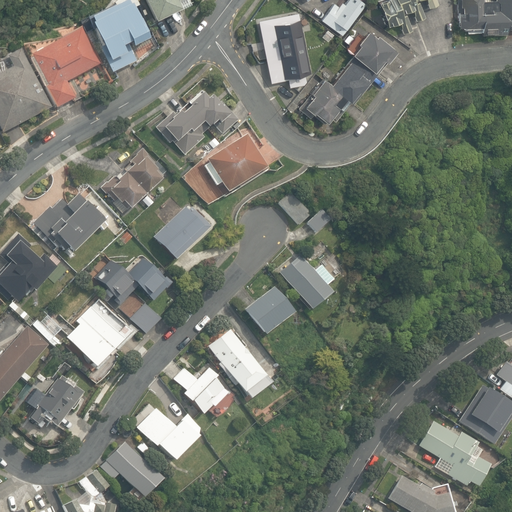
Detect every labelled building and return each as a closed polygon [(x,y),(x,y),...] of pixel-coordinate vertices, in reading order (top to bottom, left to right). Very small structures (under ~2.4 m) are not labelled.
[(99,48),(112,73),(136,61),(128,45),(130,45),(132,48),(148,40),(133,8),(137,6),(133,0),(118,0),(115,4),(116,6),(90,19),(92,23),(90,24),(102,47),(99,48)] [(143,0),(156,24),(181,11),(180,9),(190,4),(188,0),(143,0)] [(340,35),(364,2),(360,0),(345,0),(343,3),(341,2),(337,6),(333,3),(320,21),(340,35)] [(398,21),(403,33),(411,30),(404,11),(411,8),(415,20),(424,17),(417,0),(425,0),(428,8),(437,5),(435,0),(384,0),(379,2),(379,3),(378,3),(386,25),(398,21)] [(480,32),(481,35),(505,34),(505,28),(511,28),(511,0),(456,0),(457,28),(463,27),(463,31),(467,30),(467,32),(480,32)] [(298,14),(267,21),(275,59),(278,59),(282,77),(289,76),(291,83),(300,81),(298,74),(311,71),(298,14)] [(45,87),(56,108),(75,98),(66,82),(99,64),(80,28),(32,54),(48,85),(45,87)] [(374,37),(366,31),(360,39),(355,35),(344,48),(351,53),(350,54),(352,56),(376,75),(395,51),(375,35),(374,37)] [(0,73),(0,128),(2,133),(50,107),(20,49),(8,56),(13,66),(0,73)] [(352,105),(376,75),(352,56),(329,84),(340,93),(339,95),(352,105)] [(333,126),(348,107),(338,99),(339,98),(321,83),(296,113),(308,122),(312,118),(324,127),(328,122),(333,126)] [(162,131),(184,155),(203,138),(200,135),(207,129),(213,123),(222,133),(236,120),(220,102),(217,104),(210,96),(207,99),(200,92),(174,116),(172,113),(155,128),(159,133),(162,131)] [(205,160),(225,193),(259,172),(260,173),(265,170),(244,136),(205,160)] [(208,143),(213,149),(219,144),(214,138),(208,143)] [(152,166),(152,165),(154,163),(147,156),(147,155),(142,149),(136,154),(137,155),(129,162),(133,166),(117,181),(118,182),(117,183),(113,178),(107,183),(106,182),(100,188),(106,194),(107,193),(108,195),(110,193),(120,203),(122,201),(129,209),(160,179),(162,177),(161,175),(165,172),(157,162),(152,166)] [(278,203),(298,225),(310,214),(290,192),(278,203)] [(33,223),(62,254),(68,248),(72,252),(100,225),(104,229),(107,226),(108,217),(98,206),(93,211),(77,194),(66,205),(61,200),(51,209),(49,207),(33,223)] [(148,208),(153,203),(146,196),(141,201),(148,208)] [(153,237),(174,260),(209,228),(190,208),(187,211),(184,208),(153,237)] [(307,223),(315,233),(330,219),(321,210),(307,223)] [(119,239),(125,244),(131,237),(126,233),(119,239)] [(0,273),(0,286),(17,302),(24,295),(25,296),(32,288),(35,290),(56,267),(55,266),(59,262),(51,254),(47,259),(43,254),(38,260),(27,249),(30,246),(18,234),(0,253),(0,256),(9,264),(0,273)] [(303,261),(299,256),(278,273),(308,311),(329,294),(323,286),(331,280),(319,266),(313,270),(304,260),(303,261)] [(113,301),(118,306),(136,286),(152,301),(164,288),(165,289),(171,283),(165,277),(163,279),(141,260),(126,276),(109,261),(94,278),(106,289),(100,296),(106,302),(112,296),(115,298),(113,301)] [(244,310),(263,335),(292,313),(272,288),(244,310)] [(64,338),(93,368),(99,362),(104,362),(108,360),(111,356),(113,352),(113,348),(114,347),(115,347),(130,332),(98,299),(74,322),(77,326),(64,338)] [(6,305),(25,321),(29,316),(19,306),(18,308),(10,301),(6,305)] [(130,319),(145,334),(160,318),(144,303),(130,319)] [(0,356),(0,398),(48,345),(27,327),(0,356)] [(228,330),(206,347),(240,392),(262,376),(228,330)] [(48,342),(56,349),(61,343),(53,336),(48,342)] [(511,368),(503,362),(494,373),(504,380),(497,390),(511,400),(511,368)] [(171,381),(182,392),(180,394),(201,414),(210,405),(212,407),(225,393),(211,381),(215,377),(205,368),(193,381),(182,370),(171,381)] [(55,426),(81,392),(58,375),(43,395),(34,389),(24,402),(34,410),(28,418),(37,425),(43,417),(55,426)] [(458,421),(493,444),(511,414),(511,405),(482,385),(458,421)] [(173,427),(154,409),(135,428),(154,446),(156,445),(172,461),(195,437),(197,428),(184,416),(173,427)] [(468,481),(476,486),(489,465),(471,454),(477,443),(460,432),(457,437),(432,422),(418,445),(439,458),(434,467),(465,486),(468,481)] [(137,505),(159,484),(156,481),(159,478),(144,464),(146,462),(135,451),(134,452),(123,441),(104,460),(105,461),(99,467),(110,479),(116,474),(121,479),(120,480),(128,489),(125,492),(137,505)] [(137,447),(148,459),(151,454),(142,442),(142,443),(137,447)] [(95,470),(78,482),(85,492),(75,499),(62,506),(65,511),(112,511),(114,506),(103,503),(103,501),(100,494),(108,487),(95,470)] [(417,486),(400,476),(387,498),(409,511),(453,511),(446,484),(431,488),(429,490),(419,484),(417,486)]
